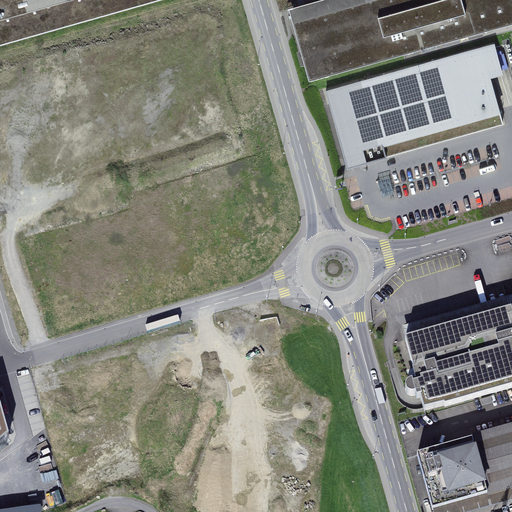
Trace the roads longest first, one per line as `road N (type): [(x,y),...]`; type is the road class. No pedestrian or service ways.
road 1 (secondary): [(326,239),(257,0)]
road 2 (secondary): [(344,297),(407,511)]
